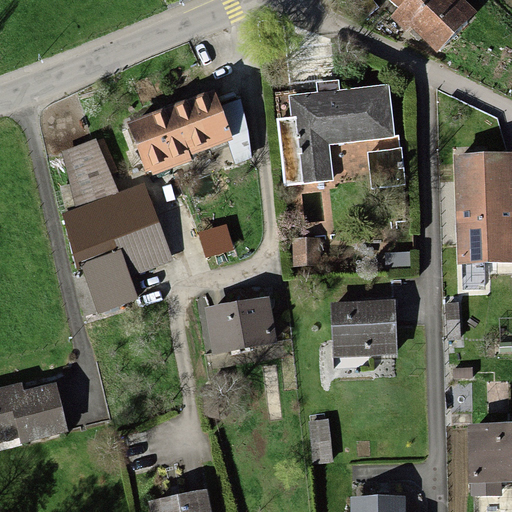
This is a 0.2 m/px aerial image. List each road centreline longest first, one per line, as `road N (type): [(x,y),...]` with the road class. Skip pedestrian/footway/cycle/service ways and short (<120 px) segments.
road 1 (tertiary): [(233,0),(0,99)]
road 2 (residential): [(311,0),(329,26),(511,116)]
